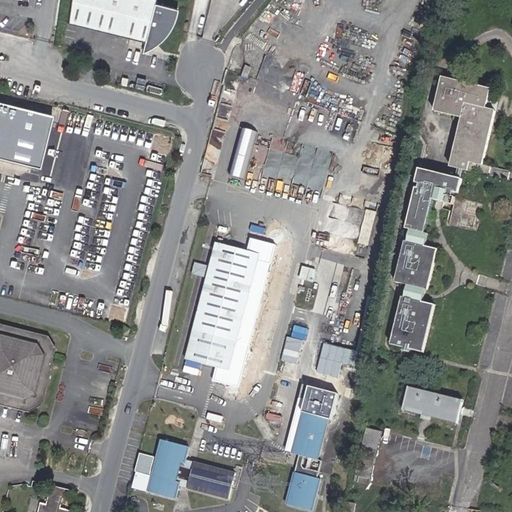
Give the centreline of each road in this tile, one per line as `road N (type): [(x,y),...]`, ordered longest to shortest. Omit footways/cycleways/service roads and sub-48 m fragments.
road 1 (residential): [(101,511),(199,130)]
road 2 (unclassified): [(199,130),(154,109),(8,74)]
road 3 (unknown): [(0,448),(56,413),(81,327)]
road 4 (residential): [(199,130),(218,52),(263,0)]
road 5 (unknown): [(187,74),(96,57),(78,91)]
road 6 (unknown): [(276,310),(302,315),(309,325),(291,412)]
